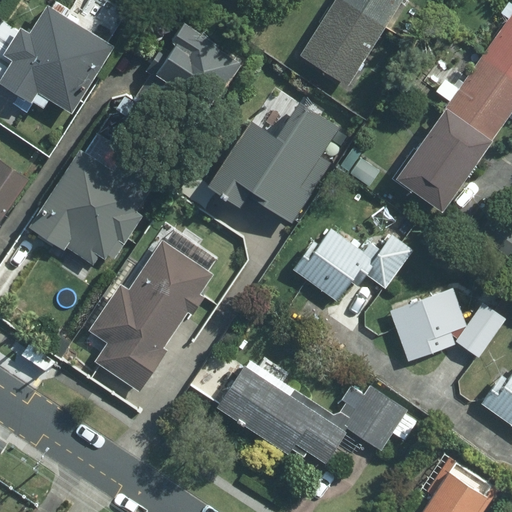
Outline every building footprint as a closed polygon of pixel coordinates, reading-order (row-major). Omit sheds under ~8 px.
[(332,0),(330,0),(295,56),(341,86),(377,29),(332,0)] [(332,0),(377,29),(395,0),(332,0)] [(64,112),(106,48),(58,17),(62,12),(48,2),(43,9),(41,8),(23,34),(0,18),(0,84),(35,107),(41,98),(64,112)] [(511,11),(478,58),(511,82),(511,11)] [(148,74),(132,97),(156,114),(172,90),(201,110),(231,66),(207,50),(209,48),(190,35),(180,51),(170,44),(165,52),(158,47),(142,70),(148,74)] [(511,82),(478,58),(434,119),(477,151),(511,102),(511,82)] [(241,192),(285,221),(324,162),(313,154),(330,128),(290,102),(265,139),(240,122),(198,185),(231,207),(241,192)] [(434,119),(389,181),(432,212),(477,151),(434,119)] [(75,152),(24,228),(90,272),(112,239),(118,244),(136,217),(129,213),(140,195),(136,193),(144,180),(120,164),(112,177),(75,152)] [(359,156),(348,171),(366,184),(377,169),(359,156)] [(0,211),(21,180),(0,165),(0,211)] [(363,273),(382,286),(408,250),(387,235),(375,251),(366,245),(361,252),(329,229),(315,248),(309,243),(290,268),(332,299),(346,280),(354,286),(363,273)] [(115,286),(86,331),(103,342),(90,362),(134,391),(160,352),(157,350),(182,312),(188,316),(199,299),(193,295),(207,276),(157,242),(123,292),(115,286)] [(462,324),(449,285),(388,306),(405,355),(454,337),(475,352),(501,315),(480,300),(462,324)] [(237,360),(211,399),(283,448),(290,437),(321,457),(344,423),(377,444),(388,428),(401,436),(413,418),(401,409),(402,406),(366,383),(360,392),(347,383),(338,396),(344,400),(338,409),(329,410),(289,384),(284,391),(237,360)] [(498,373),(479,399),(511,422),(511,365),(504,377),(498,373)] [(430,490),(415,511),(478,511),(494,487),(446,455),(425,487),(430,490)]
